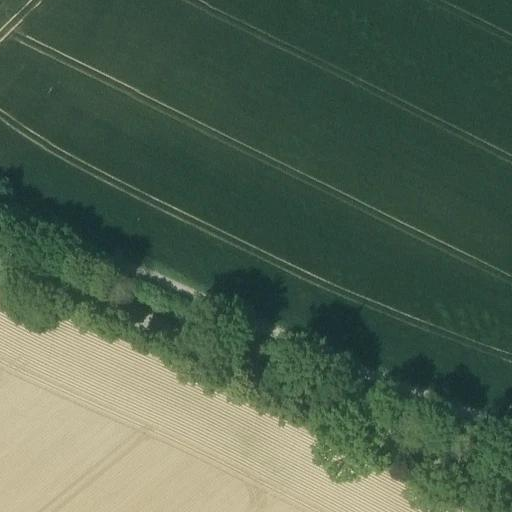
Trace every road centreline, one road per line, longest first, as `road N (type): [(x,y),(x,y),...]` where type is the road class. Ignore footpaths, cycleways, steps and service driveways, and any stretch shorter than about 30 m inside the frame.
road 1 (residential): [(511,473),(385,432),(0,254)]
road 2 (track): [(0,209),(313,351),(511,425)]
